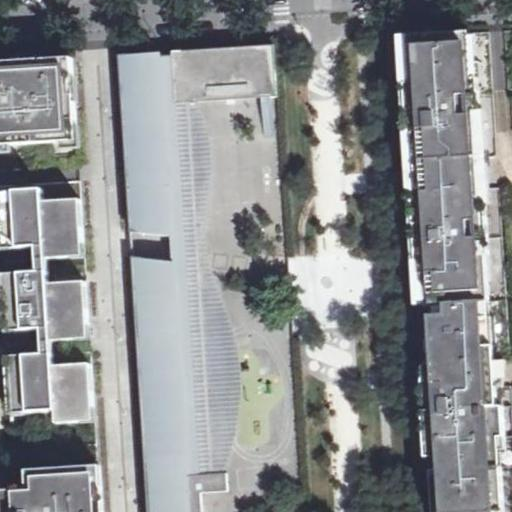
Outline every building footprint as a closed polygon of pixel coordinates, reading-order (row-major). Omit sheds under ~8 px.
[(499,157),(490,32),(406,37),(412,134),(424,134),(428,189),(414,190),(422,304),(508,300),(501,188),(482,188),(479,158),(499,157)] [(276,46),(247,47),(174,52),(178,104),(279,97),(276,46)] [(122,55),(131,229),(174,232),(187,231),(184,189),(186,190),(191,192),(197,191),(202,189),(205,185),(207,178),(207,172),(204,167),(200,164),(195,162),(190,162),(185,164),(182,166),(181,139),(178,104),(174,56),(162,57),(162,53),(122,55)] [(0,147),(75,143),(70,59),(0,62),(0,511),(99,511),(98,488),(86,489),(85,469),(34,472),(35,491),(0,492),(0,147)] [(41,192),(0,194),(0,250),(44,248),(45,260),(82,258),(79,201),(42,203),(41,192)] [(199,367),(195,368),(193,339),(194,326),(195,317),(198,291),(199,280),(199,267),(187,265),(184,265),(184,267),(176,267),(176,262),(174,238),(174,232),(131,229),(132,244),(149,511),(204,511),(203,494),(230,491),(229,474),(202,475),(200,438),(202,440),(206,441),(212,441),(217,439),(220,436),(223,431),(223,426),(222,421),(220,417),(216,413),(211,412),(206,412),(202,413),(198,415),(197,386),(200,387),(204,386),(207,384),(209,380),(210,376),(209,372),(207,369),(203,367),(199,367)] [(176,262),(176,267),(184,267),(184,265),(187,265),(187,231),(174,232),(174,238),(176,262)] [(47,274),(1,277),(4,333),(50,330),(50,342),(88,340),(84,283),(47,286),(47,274)] [(508,300),(422,304),(426,367),(438,367),(440,386),(428,386),(435,511),(511,511),(511,385),(497,387),(496,361),(511,361),(508,300)] [(53,356),(6,358),(10,415),(47,413),(47,409),(55,408),(56,425),(93,423),(90,366),(54,368),(53,356)]
